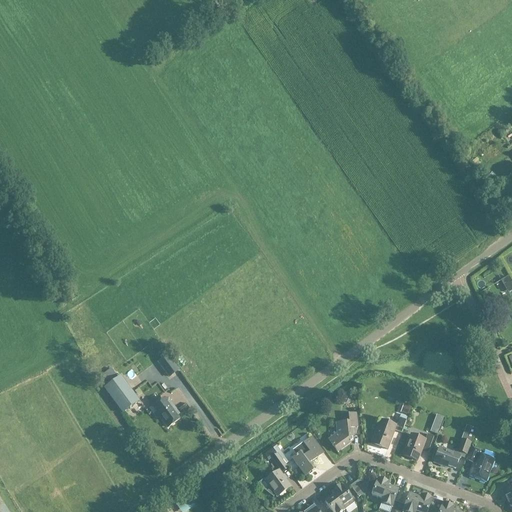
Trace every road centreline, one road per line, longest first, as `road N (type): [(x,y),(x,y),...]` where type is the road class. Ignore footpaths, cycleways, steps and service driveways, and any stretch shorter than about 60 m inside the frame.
road 1 (unclassified): [(132,511),(511,235)]
road 2 (residential): [(497,511),(361,456),(282,511)]
